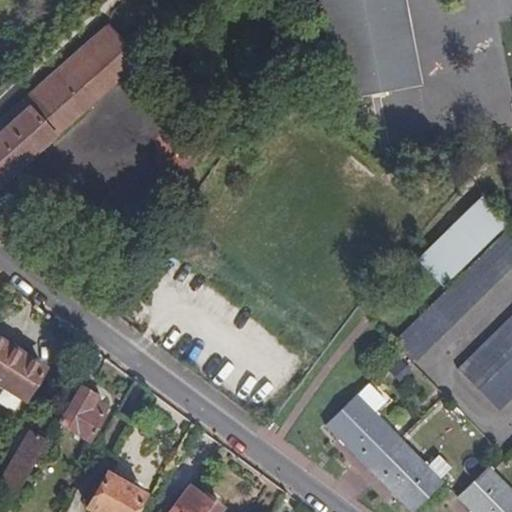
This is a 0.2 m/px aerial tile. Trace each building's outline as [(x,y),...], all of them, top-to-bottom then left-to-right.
[(317,0),(322,24),(337,100),(409,88),(420,85),(404,0),(317,0)] [(145,21),(124,39),(132,49),(154,31),(145,21)] [(0,118),(0,179),(137,59),(107,23),(0,118)] [(416,258),(442,285),(507,222),(481,195),(416,258)] [(413,362),(511,264),(511,226),(392,341),(400,350),(413,362)] [(511,314),(455,369),(498,411),(511,396),(511,314)] [(44,372),(0,344),(0,385),(5,388),(0,397),(0,407),(12,414),(16,413),(23,401),(37,408),(52,385),(40,378),(44,372)] [(400,438),(373,411),(384,400),(366,382),(323,425),(369,469),(400,438)] [(89,443),(104,416),(103,415),(90,409),(95,401),(96,402),(98,399),(78,388),(76,387),(55,424),(56,425),(88,443),(89,443)] [(96,402),(95,401),(90,409),(103,415),(106,407),(96,402)] [(16,497),(48,439),(38,434),(35,438),(28,434),(0,483),(0,489),(6,493),(16,497)] [(439,477),(449,468),(436,454),(425,464),(400,438),(369,469),(412,511),(442,481),(439,477)] [(511,511),(511,488),(488,465),(454,496),(469,511),(511,511)] [(92,511),(133,511),(143,495),(106,475),(87,509),(92,511)] [(219,511),(221,510),(202,496),(201,498),(188,489),(170,511),(219,511)] [(0,511),(7,511),(16,497),(6,493),(0,502),(0,511)]
